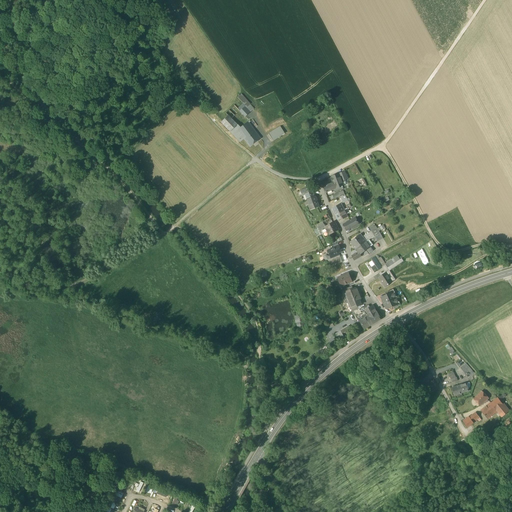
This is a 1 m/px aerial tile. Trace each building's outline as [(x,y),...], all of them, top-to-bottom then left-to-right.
[(237,97),(243,103),(247,107),(249,105),(240,95),(237,97)] [(247,107),(243,103),(237,109),(239,111),(245,117),(251,111),(247,107)] [(231,119),(239,111),(237,109),(234,105),(225,113),(227,116),(228,115),(231,119)] [(228,115),(227,116),(220,122),(230,132),(237,125),(231,119),(228,115)] [(248,122),(240,128),(237,130),(244,138),(249,146),(260,138),(255,132),(248,122)] [(239,142),(244,138),(237,130),(240,128),(237,125),(230,132),(239,142)] [(268,134),(273,141),(281,136),(279,134),(276,129),(268,134)] [(339,174),(342,181),(349,178),(345,172),(339,174)] [(323,187),(326,193),(334,190),(337,189),(343,186),(344,186),(342,181),(339,174),(332,177),(332,178),(331,178),(332,181),(333,181),(334,183),(323,187)] [(302,196),(306,194),(305,193),(302,194),(301,191),(308,188),(309,189),(310,191),(312,190),(311,188),(308,187),(300,190),(302,196)] [(306,194),(308,200),(315,197),(313,190),(312,190),(310,191),(309,189),(308,188),(301,191),(302,194),(305,193),(306,194)] [(319,206),(315,197),(308,200),(310,205),(310,206),(315,208),(319,206)] [(332,209),(335,215),(344,210),(343,207),(341,204),(332,209)] [(347,215),(344,210),(335,215),(336,216),(338,221),(348,216),(347,215)] [(344,225),(347,230),(352,228),(358,224),(355,218),(344,225)] [(327,231),(329,234),(337,231),(339,229),(335,222),(333,223),(332,223),(333,225),(326,228),(326,229),(327,231)] [(372,231),(375,237),(380,233),(379,232),(377,229),(377,228),(372,231)] [(372,231),(362,237),(366,241),(369,240),(375,237),(372,231)] [(375,237),(377,242),(383,239),(380,233),(375,237)] [(355,249),(356,249),(361,244),(366,241),(362,237),(360,234),(355,238),(356,240),(351,243),(355,249)] [(366,241),(361,244),(366,250),(367,249),(370,253),(373,251),(370,246),(366,241)] [(364,252),(366,250),(361,244),(356,249),(357,250),(356,251),(357,253),(358,252),(360,255),(364,252)] [(328,251),(330,256),(339,253),(342,252),(339,246),(328,251)] [(361,256),(360,255),(358,252),(357,253),(352,256),(353,259),(354,260),(361,256)] [(342,261),(340,256),(339,253),(330,256),(332,259),(334,258),(336,264),(342,261)] [(375,257),(382,268),(383,267),(386,265),(385,264),(380,256),(379,258),(377,256),(375,257)] [(368,262),(375,272),(382,268),(375,257),(368,262)] [(400,260),(397,262),(394,264),(387,268),(384,270),(386,273),(389,271),(403,261),(401,259),(400,260)] [(399,270),(396,266),(382,275),(383,276),(380,278),(379,277),(372,282),(379,292),(386,287),(385,286),(388,284),(389,285),(396,281),(392,275),(399,270)] [(338,277),(341,286),(352,281),(349,273),(345,275),(338,277)] [(353,289),(345,292),(349,300),(360,296),(361,295),(358,289),(356,288),(353,289)] [(381,298),(384,303),(396,298),(393,293),(393,292),(388,295),(381,298)] [(349,300),(348,301),(351,309),(358,306),(361,305),(360,301),(361,299),(360,296),(349,300)] [(398,303),(396,298),(384,303),(386,309),(393,306),(398,304),(398,303)] [(359,309),(362,313),(365,311),(370,308),(369,305),(364,307),(359,309)] [(363,325),(365,329),(381,320),(374,306),(371,308),(370,308),(365,311),(368,316),(366,317),(366,318),(361,321),(363,324),(362,324),(363,325)] [(342,334),(340,331),(335,334),(340,342),(345,339),(342,334)] [(470,373),(471,374),(474,372),(466,363),(464,365),(466,368),(470,373)] [(423,387),(427,394),(434,391),(439,388),(434,381),(423,387)] [(467,383),(459,385),(462,393),(469,391),(467,383)] [(455,396),(462,393),(459,385),(452,388),(455,396)] [(474,399),(480,406),(489,398),(482,391),(474,399)] [(500,414),(507,409),(498,398),(491,403),(498,411),(500,414)] [(481,411),(488,419),(498,411),(491,403),(481,411)] [(476,413),(470,418),(474,423),(480,418),(476,413)] [(474,423),(470,418),(470,417),(463,422),(467,428),(474,423)] [(146,491),(152,494),(155,488),(148,485),(146,491)]
